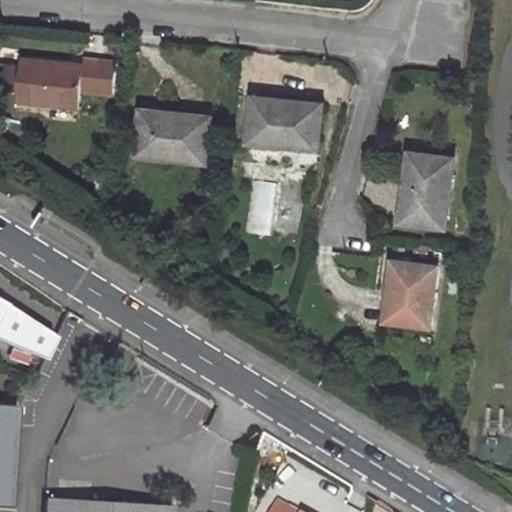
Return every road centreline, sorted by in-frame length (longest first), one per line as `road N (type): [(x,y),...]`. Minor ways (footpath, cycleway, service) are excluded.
road 1 (primary): [(453,511),(0,233)]
road 2 (residential): [(384,38),(5,0)]
road 3 (unknown): [(27,511),(35,452),(75,370),(92,369),(200,425)]
road 4 (residential): [(384,38),(330,231)]
